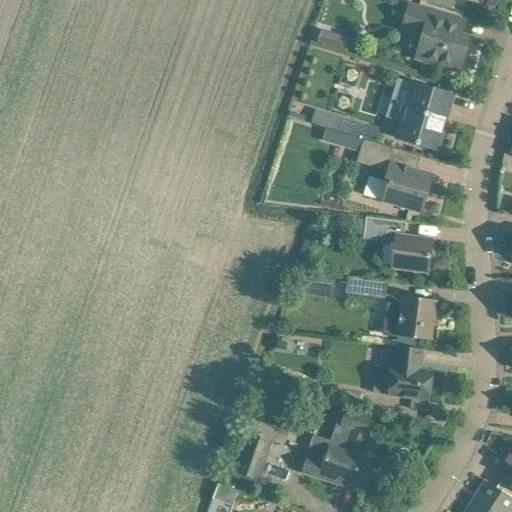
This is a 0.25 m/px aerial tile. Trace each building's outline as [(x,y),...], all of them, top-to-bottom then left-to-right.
[(418,0),(419,0),(452,10),(454,0),(463,0),(476,4),(477,0),(418,0)] [(458,20),(439,14),(409,5),(402,28),(423,34),(416,59),(460,72),(470,38),(449,32),(453,19),(458,21),(458,20)] [(317,44),(346,53),(350,40),(321,31),(317,44)] [(453,95),(434,90),(413,84),(397,139),(436,150),(437,149),(434,148),(442,120),(445,121),(453,95)] [(288,113),(287,117),(304,122),(305,118),(288,113)] [(342,133),(346,135),(350,121),(331,115),(327,129),(339,133),(342,133)] [(326,129),(323,140),(324,140),(336,143),(339,133),(327,129),(326,129)] [(413,154),(362,140),(354,164),(386,173),(384,181),(388,182),(382,202),(422,214),(433,174),(409,167),(413,154)] [(406,223),(386,220),(366,218),(363,239),(395,244),(392,269),(408,271),(427,273),(432,240),(404,236),(406,223)] [(347,278),(345,294),(385,299),(387,283),(347,278)] [(388,307),(384,335),(397,336),(412,338),(431,341),(436,301),(417,298),(402,297),(390,296),(389,305),(388,304),(388,307)] [(423,350),(396,346),(393,367),(391,367),(387,396),(409,398),(429,401),(433,372),(421,370),(423,350)] [(286,375),(307,374),(307,357),(286,357),(286,375)] [(314,440),(302,472),(341,485),(343,479),(353,482),(375,419),(346,409),(341,427),(335,425),(327,445),(314,440)] [(273,442),(253,435),(247,433),(234,472),(260,481),(273,442)] [(511,451),(502,467),(507,470),(500,481),(511,488),(511,451)] [(471,502),(487,511),(511,511),(511,498),(485,481),(471,502)] [(487,511),(471,502),(464,511),(487,511)]
